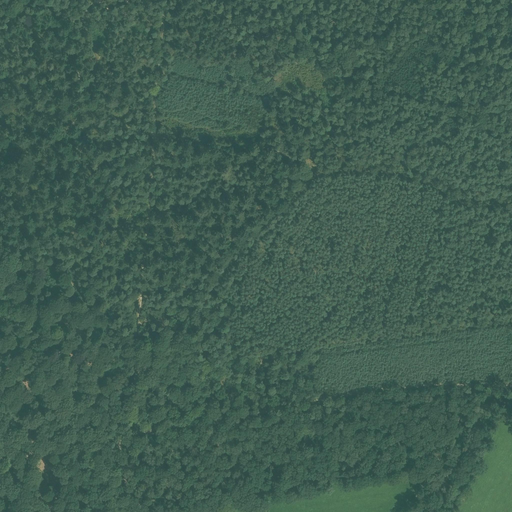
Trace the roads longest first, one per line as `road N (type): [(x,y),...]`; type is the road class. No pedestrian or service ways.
road 1 (track): [(134,511),(121,435),(154,201),(165,0)]
road 2 (track): [(471,385),(378,390),(131,434),(0,442)]
road 3 (track): [(369,51),(377,76),(311,157),(311,174),(146,362),(124,413)]
road 4 (track): [(511,327),(125,372)]
road 5 (track): [(0,199),(114,126),(311,157)]
road 6 (track): [(441,454),(132,504)]
road 7 (track): [(0,286),(69,203),(96,59),(85,20)]
road 8 (track): [(314,167),(398,174),(467,205),(511,202)]
road 9 (track): [(0,297),(84,331),(125,372),(128,395)]
road 10 (track): [(409,511),(471,385)]
road 11 (track): [(135,0),(120,20),(9,12)]
